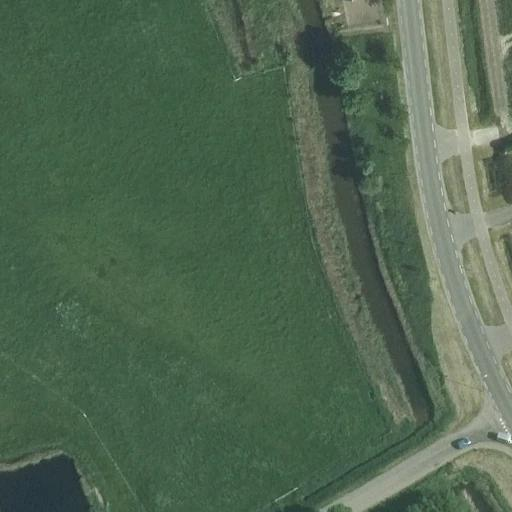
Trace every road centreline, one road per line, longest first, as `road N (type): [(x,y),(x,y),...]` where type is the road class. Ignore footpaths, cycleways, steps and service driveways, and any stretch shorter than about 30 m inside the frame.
road 1 (secondary): [(509,416),(456,294),(429,181),(408,0)]
road 2 (unclassified): [(344,511),(509,416)]
